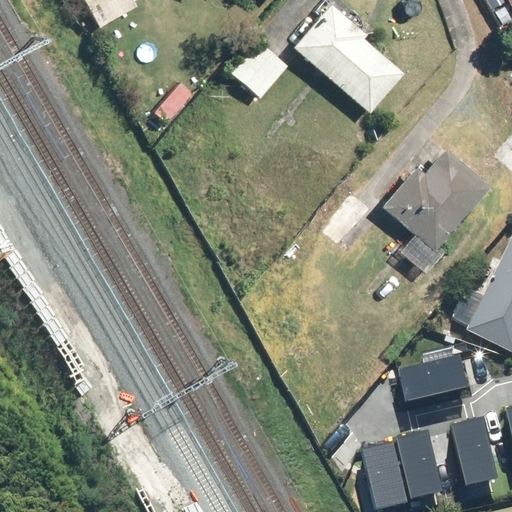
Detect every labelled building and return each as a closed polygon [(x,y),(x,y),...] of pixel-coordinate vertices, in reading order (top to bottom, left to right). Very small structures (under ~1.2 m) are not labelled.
[(130,0),(81,0),(96,26),(134,5),(130,0)] [(327,6),(291,47),(366,112),(402,72),(327,6)] [(228,72),(258,97),(283,66),(253,42),(228,72)] [(511,134),(493,157),(511,172),(511,134)] [(435,250),(488,187),(441,148),(418,174),(411,168),(381,205),(435,250)] [(321,229),(342,247),(373,210),(353,192),(321,229)] [(511,238),(467,325),(511,349),(511,238)] [(393,369),(398,400),(463,389),(457,358),(393,369)] [(481,411),(450,418),(464,482),(495,475),(481,411)] [(427,427),(396,434),(410,498),(441,491),(427,427)] [(390,438),(359,445),(373,509),(405,502),(390,438)]
